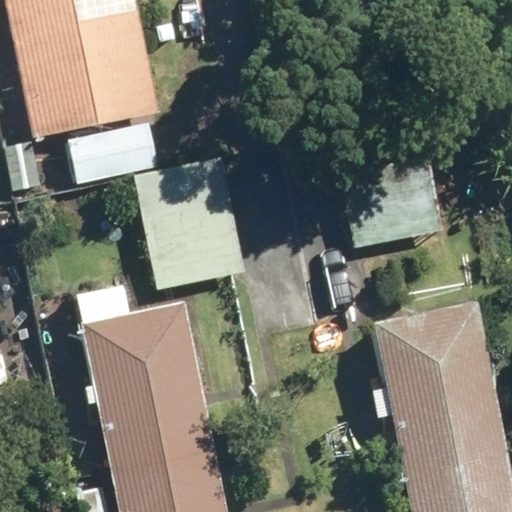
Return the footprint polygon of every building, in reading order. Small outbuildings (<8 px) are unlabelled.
[(7,0),(36,139),(158,114),(135,0),(7,0)] [(68,139),(78,184),(160,167),(150,121),(68,139)] [(341,176),(358,250),(447,230),(430,155),(341,176)] [(142,214),(157,288),(247,271),(232,196),(142,214)] [(18,216),(0,218),(0,257),(23,254),(18,216)] [(80,323),(119,511),(225,511),(182,302),(80,323)] [(369,324),(409,511),(511,511),(511,491),(471,302),(369,324)]
